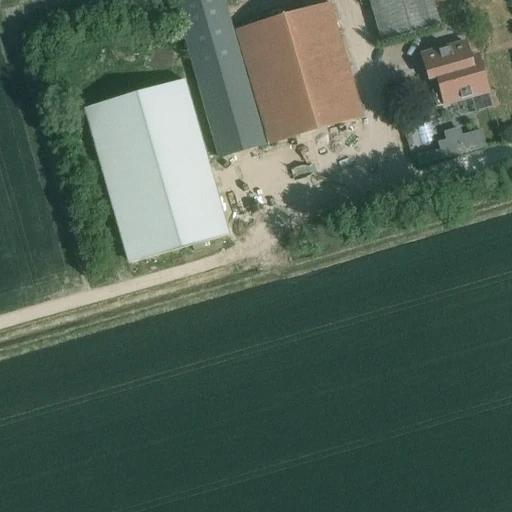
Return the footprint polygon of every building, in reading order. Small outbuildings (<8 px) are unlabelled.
[(218,158),(264,145),(222,0),(181,0),(173,3),(218,158)] [(439,25),(432,0),(369,0),(381,42),(439,25)] [(269,144),(361,117),(329,4),(236,31),(269,144)] [(488,92),(477,56),(470,58),(464,38),(420,51),(428,79),(436,77),(438,87),(431,89),(436,107),(488,92)] [(228,236),(183,81),(86,109),(131,263),(228,236)] [(489,120),(493,138),(510,134),(505,116),(489,120)]
